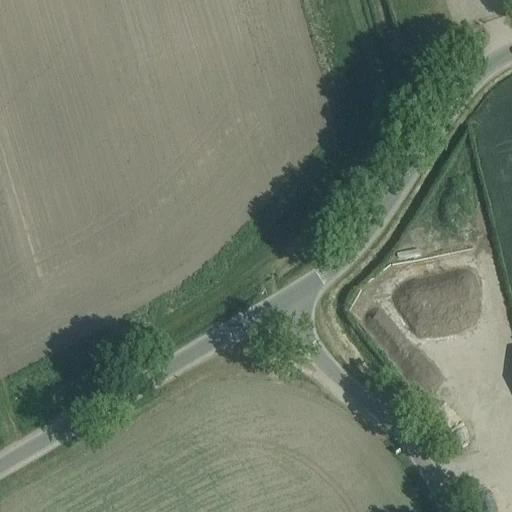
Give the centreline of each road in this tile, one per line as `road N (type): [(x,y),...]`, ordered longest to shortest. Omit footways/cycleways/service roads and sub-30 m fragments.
road 1 (unclassified): [(217,342),(352,248),(450,118),(511,62)]
road 2 (unclassified): [(447,511),(423,459),(363,397),(217,342)]
road 3 (unclassified): [(0,464),(217,342)]
